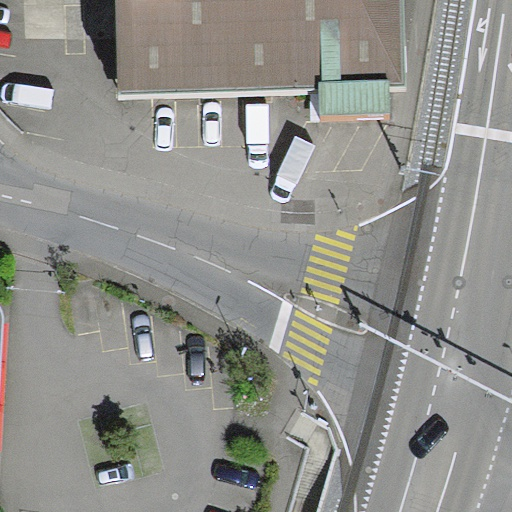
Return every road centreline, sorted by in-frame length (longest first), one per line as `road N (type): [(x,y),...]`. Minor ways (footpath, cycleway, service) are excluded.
road 1 (residential): [(0,203),(119,231),(316,306),(452,371)]
road 2 (secondary): [(511,99),(486,249),(452,371)]
road 3 (secondary): [(452,371),(405,511)]
